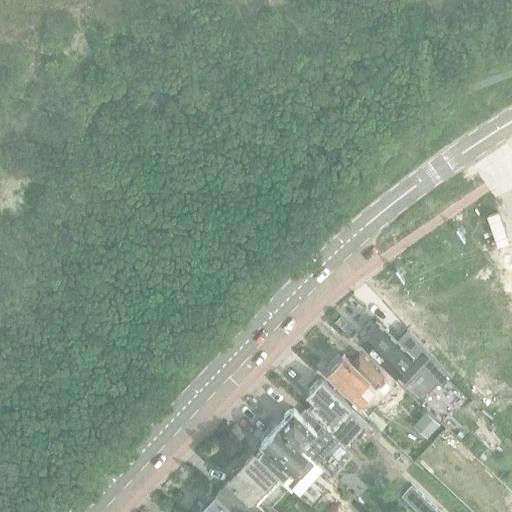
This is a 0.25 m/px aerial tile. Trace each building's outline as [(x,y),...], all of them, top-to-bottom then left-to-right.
[(347,334),(353,328),(340,316),(334,321),(347,334)] [(366,329),(359,338),(422,397),(437,380),(442,384),(448,378),(451,374),(407,327),(396,338),(376,319),(374,321),(368,320),(365,324),(366,329)] [(332,363),(326,369),(359,400),(372,412),(399,384),(386,372),(384,374),(360,351),(351,361),(342,353),(340,355),(337,353),(330,361),(332,363)] [(320,376),(306,390),(314,398),(311,402),(306,407),(338,437),(343,443),(366,419),(349,404),(320,376)] [(283,418),(277,425),(316,460),(338,437),(306,407),(300,414),(293,408),(292,409),(288,409),(284,414),(283,418)] [(460,428),(470,422),(462,410),(452,416),(460,428)] [(373,411),(368,417),(381,429),(387,423),(373,411)] [(425,411),(413,424),(427,436),(440,423),(425,411)] [(491,451),(503,440),(483,416),(470,426),(491,451)] [(254,451),(252,453),(282,480),(283,479),(291,486),(316,460),(277,425),(260,444),(263,446),(257,453),(254,451)] [(511,511),(511,490),(446,427),(419,455),(478,511),(511,511)] [(230,477),(214,495),(232,511),(265,511),(251,499),(261,488),(268,495),(282,480),(252,453),(239,468),(234,468),(230,473),(230,477)] [(440,511),(411,483),(401,493),(420,511),(440,511)] [(205,504),(198,511),(232,511),(214,495),(209,494),(205,499),(205,504)]
